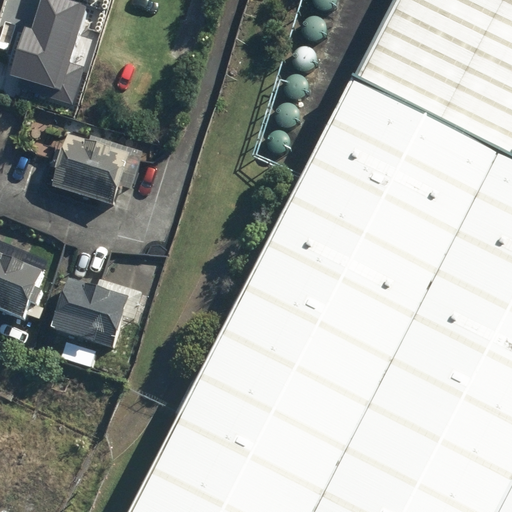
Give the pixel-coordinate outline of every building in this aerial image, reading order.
[(25,27),(11,75),(36,82),(32,94),(70,105),(89,41),(78,38),(88,8),(62,0),(41,0),(32,31),(25,27)] [(511,511),(511,0),(401,0),(185,415),(134,511),(511,511)] [(318,6),(320,9),(323,11),(327,12),(330,12),(334,10),(337,8),(338,4),(339,1),(338,0),(316,0),(316,3),(318,6)] [(308,35),(310,37),(313,39),(317,40),(320,40),(324,38),(326,36),(328,33),(329,29),(328,25),(327,22),(324,20),(321,18),(317,18),(313,18),(310,21),(307,24),(306,27),(306,31),(308,35)] [(297,66),(300,69),(303,71),(306,72),(310,72),(313,70),(316,68),(318,64),(318,61),(318,57),(316,54),(314,51),(310,50),(306,49),(303,50),(299,52),(297,55),(296,59),(296,63),(297,66)] [(290,94),(293,97),(296,99),(300,99),(303,99),(307,98),(309,95),(311,92),(312,88),(311,85),(310,81),(307,79),(304,77),(300,77),(296,78),(293,80),(290,83),(289,87),(289,91),(290,94)] [(281,123),(283,125),(287,127),(290,128),(294,128),(297,126),(300,124),(302,120),(302,117),(302,113),(300,110),(297,107),(294,106),(290,105),(286,106),(283,108),(281,111),(280,115),(280,119),(281,123)] [(274,150),(277,153),(280,155),(283,156),(287,155),(290,154),(293,151),(295,148),(296,144),(295,141),(293,138),(291,135),(287,133),(284,133),(280,134),(276,136),(274,139),(273,143),(273,147),(274,150)] [(140,149),(93,134),(91,142),(73,136),(69,149),(59,145),(52,167),(62,170),(56,187),(120,208),(140,149)] [(51,261),(0,239),(0,309),(26,321),(51,261)] [(56,332),(120,350),(130,316),(142,319),(149,295),(72,274),(56,332)] [(101,352),(67,341),(62,359),(96,369),(101,352)]
